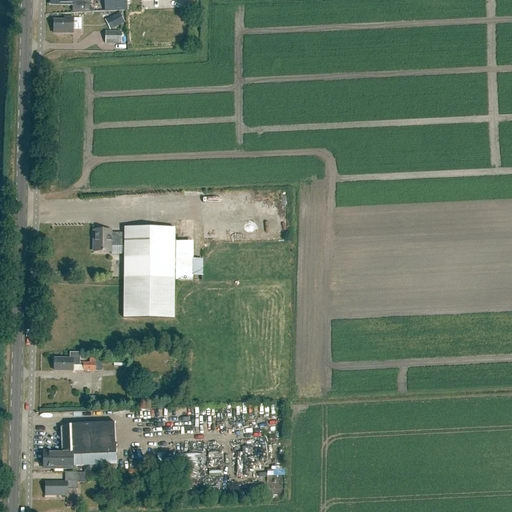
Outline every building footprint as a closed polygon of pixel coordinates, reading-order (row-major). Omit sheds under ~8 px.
[(51,0),(51,3),(60,3),(60,5),(73,5),(73,11),(90,12),(93,12),(93,10),(90,9),(90,0),(51,0)] [(103,0),(104,12),(126,11),(125,0),(103,0)] [(114,29),(125,23),(119,13),(109,19),(114,29)] [(74,34),(74,18),(65,18),(65,21),(54,21),(54,34),(74,34)] [(120,32),(104,31),(104,44),(112,44),(120,44),(120,32)] [(172,320),(173,229),(125,228),(125,234),(111,233),(111,231),(94,231),(94,252),(111,253),(111,247),(125,247),(124,319),(172,320)] [(74,372),(74,371),(82,371),(82,363),(80,363),(80,354),(70,354),(70,359),(55,359),(54,371),(74,372)] [(94,371),(94,358),(88,358),(88,363),(82,363),(82,371),(94,371)] [(72,453),(73,466),(73,467),(88,466),(88,471),(96,471),(96,466),(107,465),(107,469),(118,468),(116,423),(71,425),(62,430),(63,453),(72,453)] [(64,467),(73,466),(72,453),(63,453),(44,453),(44,469),(64,469),(64,467)] [(173,463),(197,461),(196,453),(173,455),(173,463)] [(46,496),(68,496),(67,489),(77,489),(77,483),(86,483),(86,474),(66,474),(66,483),(46,483),(46,496)]
